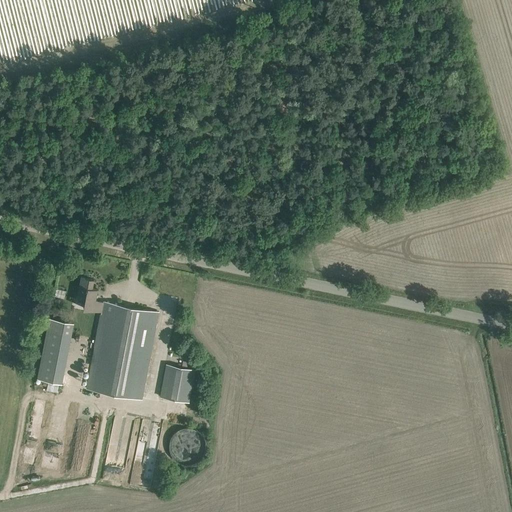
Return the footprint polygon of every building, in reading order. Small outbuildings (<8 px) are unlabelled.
[(142,399),(157,321),(158,311),(104,301),(103,302),(95,300),(98,289),(92,288),(94,279),(81,276),(78,294),(86,295),(84,308),(102,312),(87,388),(142,399)] [(62,384),(71,335),(47,330),(37,379),(62,384)] [(166,364),(159,397),(189,402),(195,370),(166,364)] [(148,436),(151,420),(143,418),(133,467),(152,471),(159,438),(148,436)] [(172,435),(170,440),(169,445),(170,450),(172,455),(175,459),(180,462),(185,463),(190,463),(195,462),(199,459),(203,456),(205,451),(206,446),(206,441),(204,436),(201,432),(196,429),(191,427),(186,427),(181,428),(176,431),(172,435)]
